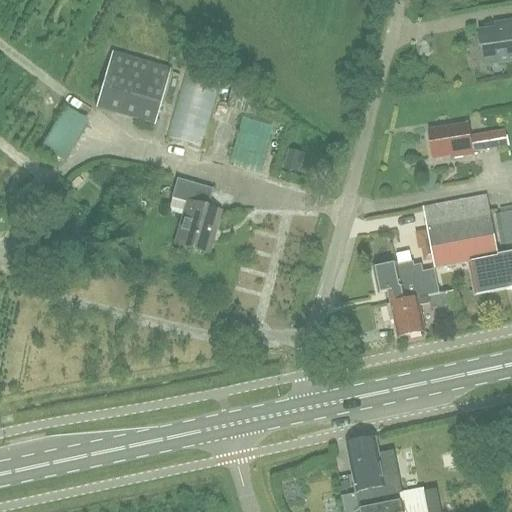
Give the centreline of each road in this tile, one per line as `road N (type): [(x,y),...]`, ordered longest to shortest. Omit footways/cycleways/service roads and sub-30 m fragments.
road 1 (unclassified): [(310,408),(309,340),(400,0)]
road 2 (primary): [(0,475),(227,426)]
road 3 (primary): [(310,408),(511,365)]
